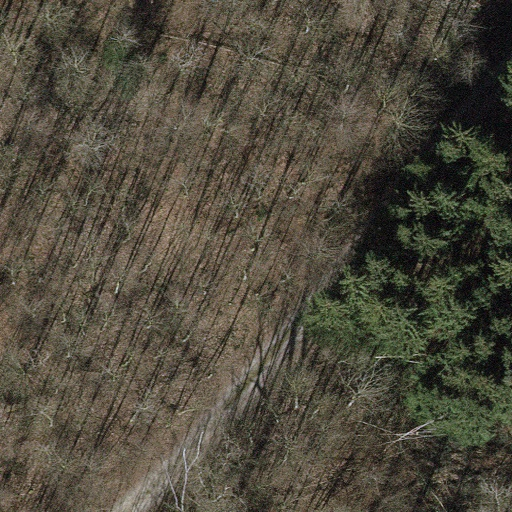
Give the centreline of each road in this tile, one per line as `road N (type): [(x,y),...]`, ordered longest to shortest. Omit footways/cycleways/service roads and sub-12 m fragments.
road 1 (track): [(131,511),(181,469),(511,85)]
road 2 (motorway): [(511,357),(417,511)]
